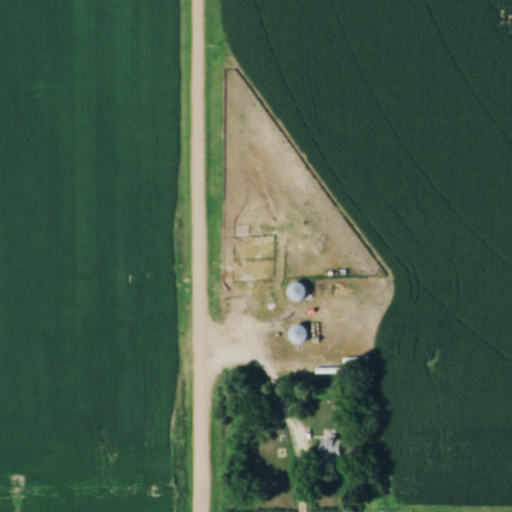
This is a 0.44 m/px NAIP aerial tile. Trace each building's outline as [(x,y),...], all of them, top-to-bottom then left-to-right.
[(221,274),(221,309),(238,309),(238,274),(221,274)] [(300,300),(306,286),(293,280),(286,294),(300,300)] [(333,337),(330,322),(319,324),(322,339),(333,337)] [(290,342),(304,341),(304,324),(290,324),(290,342)] [(340,437),(319,437),(319,458),(340,458),(340,437)]
